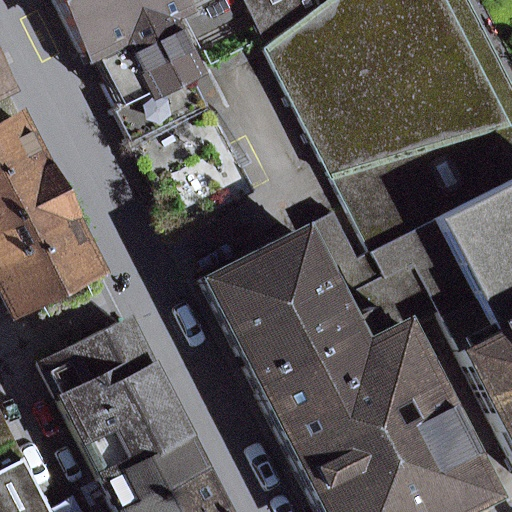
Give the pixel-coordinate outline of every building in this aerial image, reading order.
[(50,0),(125,146),(204,107),(159,18),(175,10),(169,0),(50,0)] [(169,0),(175,10),(194,0),(169,0)] [(235,0),(261,50),(316,8),(311,0),(235,0)] [(410,234),(493,191),(511,181),(511,125),(447,0),(311,0),(316,8),(261,50),(285,98),(281,100),(285,108),(289,106),(304,134),(300,137),(304,145),(308,143),(366,257),(410,234)] [(447,0),(511,125),(511,95),(463,0),(447,0)] [(125,146),(129,147),(146,179),(221,142),(204,107),(125,146)] [(0,123),(0,218),(49,193),(11,118),(0,123)] [(146,179),(172,231),(248,193),(221,142),(146,179)] [(511,321),(511,181),(493,191),(410,234),(366,257),(353,263),(334,273),(344,294),(407,262),(434,317),(445,337),(452,352),(511,321)] [(0,218),(0,297),(8,313),(90,272),(49,193),(0,218)] [(334,273),(353,263),(329,213),(303,227),(329,276),(334,273)] [(279,444),(313,511),(450,511),(481,496),(395,328),(417,317),(421,324),(434,317),(407,262),(344,294),(334,273),(317,282),(292,233),(196,281),(279,444)] [(511,321),(452,352),(511,470),(511,321)] [(94,480),(175,438),(116,324),(75,345),(34,365),(84,461),(94,480)] [(0,469),(18,461),(0,424),(0,469)] [(175,438),(94,480),(110,511),(114,511),(192,472),(175,438)] [(0,511),(43,511),(18,461),(0,469),(0,511)] [(212,511),(192,472),(114,511),(212,511)]
